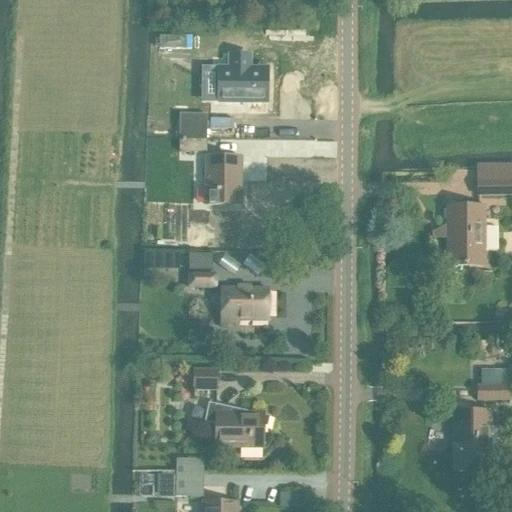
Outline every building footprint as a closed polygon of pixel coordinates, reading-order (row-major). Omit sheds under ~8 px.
[(266,104),(267,69),(219,69),(218,104),(266,104)] [(206,141),(206,116),(179,116),(179,141),(206,141)] [(206,153),(206,141),(179,141),(178,153),(206,153)] [(240,207),(240,159),(205,158),(205,206),(240,207)] [(477,197),(511,197),(511,183),(477,183),(477,197)] [(484,268),(483,209),(447,209),(447,268),(484,268)] [(187,270),(211,270),(211,255),(187,255),(187,270)] [(215,289),(215,276),(188,276),(188,289),(215,289)] [(268,322),(268,290),(220,290),(220,328),(237,328),(238,322),(268,322)] [(217,392),(217,384),(217,372),(193,372),(193,392),(193,397),(196,397),(196,392),(217,392)] [(477,402),(511,402),(511,388),(477,388),(477,402)] [(209,405),(204,423),(215,426),(215,449),(263,450),(263,430),(266,431),(269,418),(263,417),(263,414),(247,414),(209,405)] [(453,473),(490,473),(490,414),(453,414),(453,473)] [(203,474),(203,461),(176,461),(175,473),(203,474)] [(203,499),(203,474),(175,473),(175,498),(203,499)]
